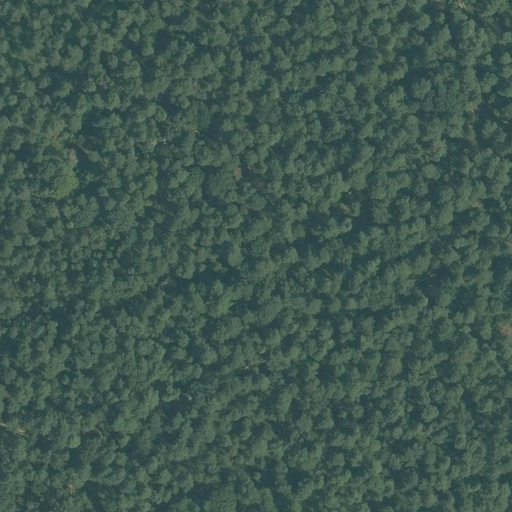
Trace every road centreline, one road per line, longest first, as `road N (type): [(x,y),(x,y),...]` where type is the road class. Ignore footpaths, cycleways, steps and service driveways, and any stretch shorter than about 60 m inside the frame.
road 1 (track): [(0,432),(78,462),(511,229)]
road 2 (track): [(440,0),(286,99),(191,132),(0,231)]
road 3 (track): [(0,112),(209,0)]
road 4 (track): [(323,221),(511,128)]
